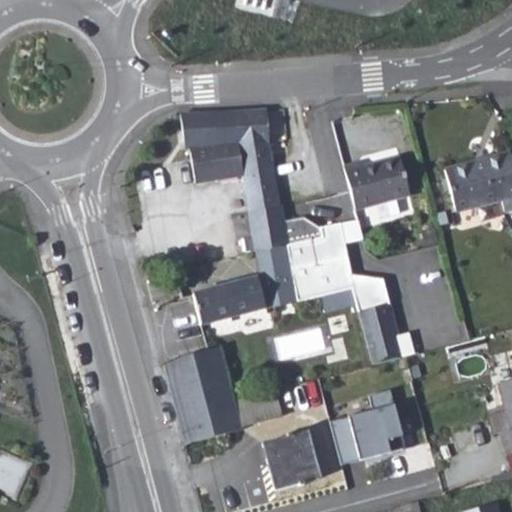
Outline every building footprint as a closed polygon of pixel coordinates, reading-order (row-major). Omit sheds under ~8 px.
[(266,111),(183,112),(187,148),(190,148),(194,183),(243,176),(255,252),(286,247),(282,223),(266,111)] [(446,170),(459,214),(502,201),(506,215),(511,213),(511,157),(510,151),(446,170)] [(410,195),(398,159),(361,171),(360,166),(342,172),(355,213),(410,195)] [(303,218),(282,223),(297,302),(321,296),(351,289),(355,305),(371,366),(403,358),(383,283),(350,273),(341,224),(320,229),(303,218)] [(286,247),(255,252),(260,277),(193,294),(200,326),(297,302),(286,247)] [(321,296),(325,312),(355,305),(351,289),(321,296)] [(235,402),(220,348),(165,362),(187,445),(242,430),(241,427),(235,402)] [(241,427),(282,416),(274,391),(235,402),(241,427)] [(405,449),(390,391),(368,397),(372,411),(329,423),(340,466),(405,449)] [(306,432),(262,445),(274,491),(318,479),(306,432)]
